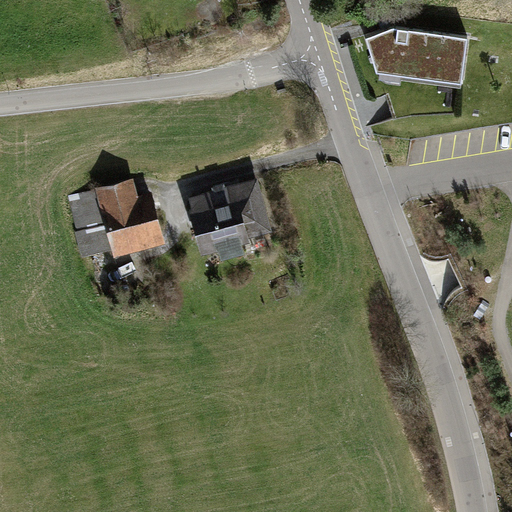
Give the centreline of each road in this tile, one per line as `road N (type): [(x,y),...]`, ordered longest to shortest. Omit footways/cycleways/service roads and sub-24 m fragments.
road 1 (tertiary): [(321,53),(470,462),(478,511)]
road 2 (residential): [(0,105),(252,75),(321,53)]
